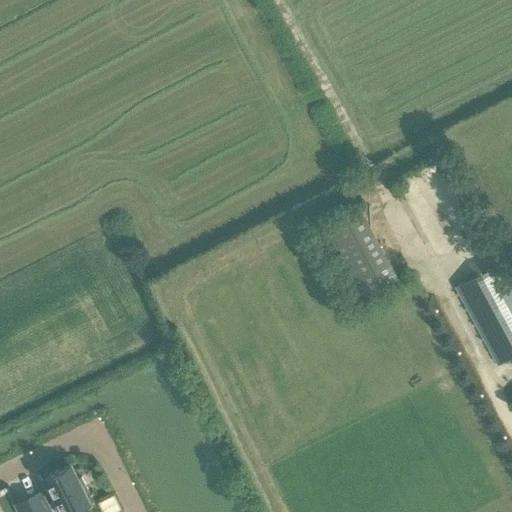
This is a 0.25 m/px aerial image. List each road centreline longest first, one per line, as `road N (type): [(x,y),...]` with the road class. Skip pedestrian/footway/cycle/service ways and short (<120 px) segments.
road 1 (track): [(375,174),(196,267),(179,288),(180,314),(278,511)]
road 2 (track): [(375,174),(279,0)]
road 3 (residential): [(0,475),(88,437),(103,444),(136,511)]
